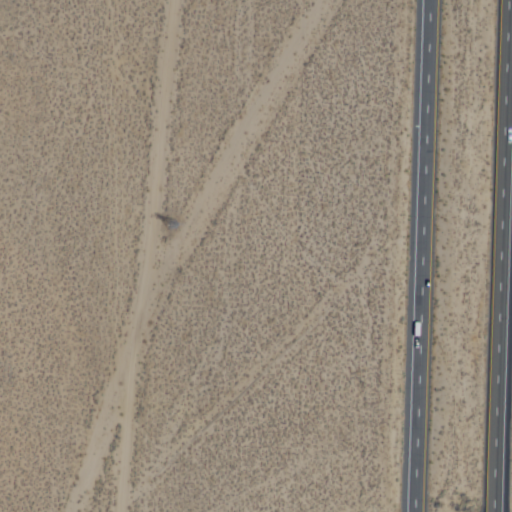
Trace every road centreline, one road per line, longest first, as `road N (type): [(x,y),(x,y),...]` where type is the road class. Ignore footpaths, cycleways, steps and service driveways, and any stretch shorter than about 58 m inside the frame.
road 1 (track): [(67,511),(115,384),(171,268),(320,0)]
road 2 (track): [(170,0),(118,349),(106,511)]
road 3 (trunk): [(493,511),(508,0)]
road 4 (trunk): [(427,0),(414,511)]
